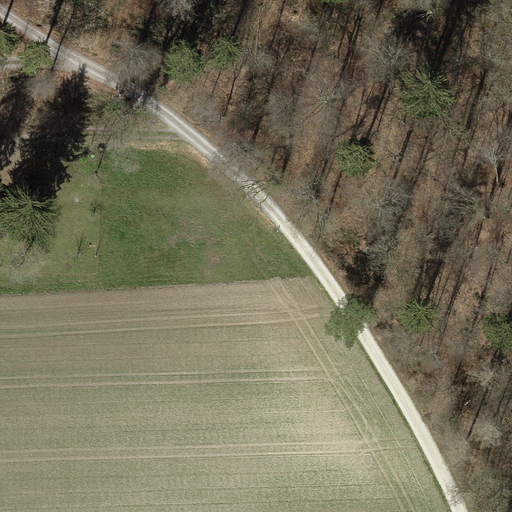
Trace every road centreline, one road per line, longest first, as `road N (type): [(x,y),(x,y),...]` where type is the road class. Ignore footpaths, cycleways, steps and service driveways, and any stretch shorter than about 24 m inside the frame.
road 1 (track): [(461,511),(399,387),(273,210),(185,127),(88,65)]
road 2 (track): [(185,127),(0,143)]
